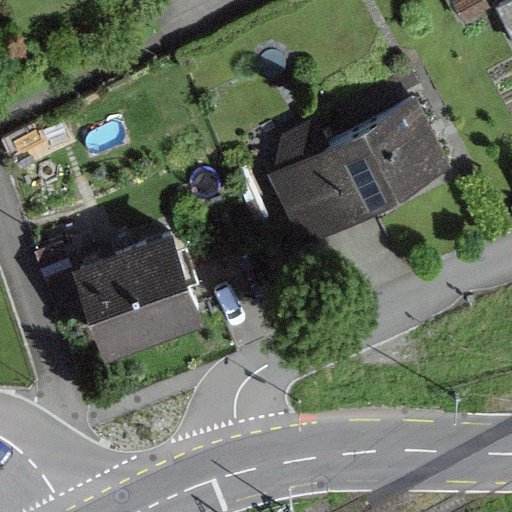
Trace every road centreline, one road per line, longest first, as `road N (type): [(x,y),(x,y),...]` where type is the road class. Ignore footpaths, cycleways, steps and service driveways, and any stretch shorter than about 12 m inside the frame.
road 1 (residential): [(511,261),(251,375),(236,413),(246,470)]
road 2 (secondary): [(246,470),(332,455),(511,454)]
